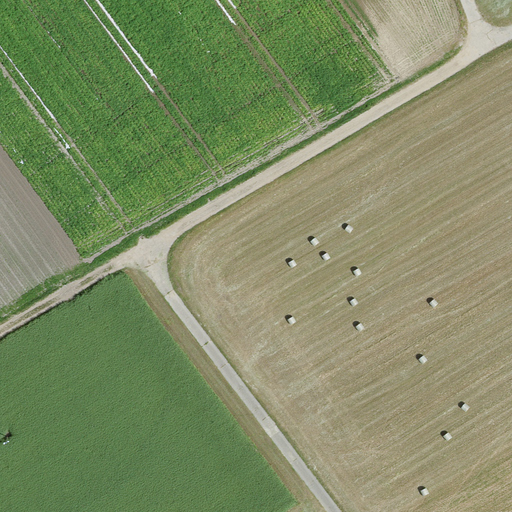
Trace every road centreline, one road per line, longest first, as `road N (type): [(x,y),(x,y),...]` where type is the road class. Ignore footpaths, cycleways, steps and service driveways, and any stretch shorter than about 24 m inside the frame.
road 1 (track): [(0,335),(511,30)]
road 2 (track): [(141,253),(336,511)]
